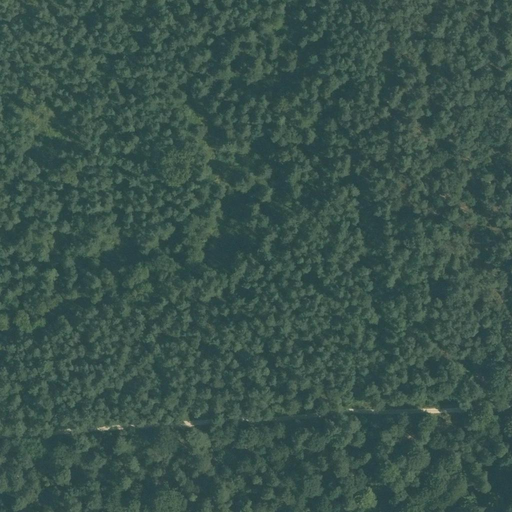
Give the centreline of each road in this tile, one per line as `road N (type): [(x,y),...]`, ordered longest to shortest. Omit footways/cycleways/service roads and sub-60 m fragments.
road 1 (track): [(364,0),(389,43),(388,158),(0,328)]
road 2 (track): [(0,434),(511,405)]
